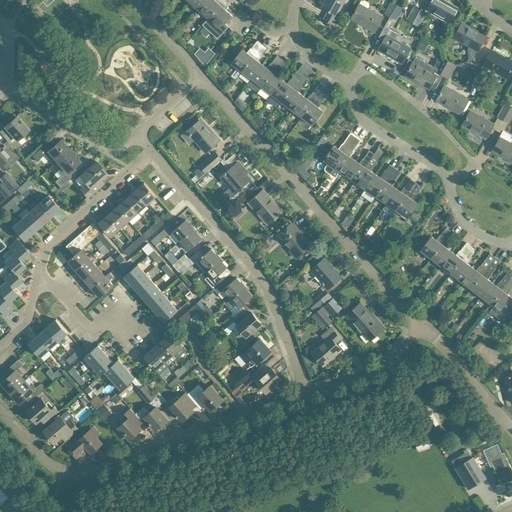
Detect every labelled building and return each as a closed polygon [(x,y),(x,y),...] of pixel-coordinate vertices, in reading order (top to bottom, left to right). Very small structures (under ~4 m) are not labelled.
[(199,10),(208,0),(190,0),(189,2),(199,10)] [(208,18),(224,0),(217,0),(216,1),(214,0),(208,0),(199,10),(208,18)] [(232,0),(224,0),(208,18),(202,25),(211,34),(230,13),(225,9),(232,0)] [(344,0),(326,0),(322,8),(328,11),(324,19),(334,25),(338,17),(336,16),(344,0)] [(368,3),(363,0),(361,0),(351,18),(375,32),(383,18),(367,9),(369,6),(368,3)] [(442,0),(432,0),(430,4),(427,10),(450,23),(458,9),(442,0)] [(390,16),(397,4),(392,1),(385,13),(390,16)] [(397,4),(390,16),(395,20),(403,8),(397,4)] [(413,22),(420,10),(414,7),(407,19),(413,22)] [(420,10),(413,22),(418,25),(425,13),(420,10)] [(390,16),(378,37),(384,40),(395,20),(390,16)] [(473,58),(485,36),(456,21),(452,28),(458,31),(454,37),(468,46),(467,48),(468,55),(473,58)] [(397,26),(394,30),(402,35),(405,31),(397,26)] [(397,37),(389,32),(379,50),(402,63),(405,58),(409,60),(412,55),(414,51),(394,40),(397,37)] [(242,71),(262,44),(257,40),(250,50),(250,51),(248,54),(242,49),(232,63),(237,68),(231,76),(235,79),(242,71)] [(251,79),(262,64),(257,60),(259,57),(260,58),(267,48),(262,44),(242,71),(251,79)] [(208,49),(205,53),(199,48),(195,54),(206,66),(215,55),(208,49)] [(491,51),(484,65),(507,78),(511,69),(511,61),(510,60),(508,60),(491,51)] [(412,55),(409,60),(404,69),(408,71),(406,75),(429,89),(434,80),(436,76),(441,79),(443,76),(443,75),(450,63),(445,60),(439,70),(412,55)] [(257,93),(282,59),(277,56),(270,65),(271,66),(268,69),(262,64),(251,79),(252,79),(247,85),(257,93)] [(272,94),(283,80),(277,76),(279,73),(280,73),(287,64),(282,59),(257,93),(258,93),(267,100),(272,94)] [(466,83),(476,66),(467,61),(457,64),(461,80),(460,80),(466,83)] [(450,63),(443,75),(443,76),(448,78),(456,66),(450,63)] [(476,66),(466,83),(471,86),(478,73),(479,73),(481,69),(476,66)] [(282,102),(302,75),(297,71),(290,81),(291,81),(288,84),(283,80),(272,94),(272,95),(268,100),(270,101),(270,102),(275,106),(275,105),(277,106),(281,101),(282,102)] [(292,110),(303,95),(297,91),(299,88),(300,89),(307,79),(302,75),(282,102),(292,110)] [(302,117),(326,86),(321,82),(310,96),(308,100),(303,95),(292,110),(302,117)] [(326,86),(302,117),(312,125),(323,111),(317,106),(319,103),(320,104),(331,90),(326,86)] [(444,87),(441,92),(436,100),(463,115),(471,102),(467,100),(444,87)] [(244,109),(248,104),(243,101),(240,105),(239,107),(243,111),(244,109)] [(503,120),(510,107),(505,104),(498,117),(503,120)] [(511,108),(510,107),(503,120),(508,123),(511,116),(511,108)] [(470,111),(467,116),(462,125),(486,138),(494,124),(470,111)] [(26,140),(21,135),(28,129),(16,116),(4,126),(10,133),(5,138),(15,150),(21,144),(26,140)] [(199,120),(187,131),(186,130),(181,135),(190,144),(195,140),(206,152),(220,140),(212,131),(210,132),(199,120)] [(50,123),(46,127),(51,132),(55,127),(50,123)] [(511,135),(504,131),(500,137),(493,151),(511,161),(511,135)] [(329,174),(355,136),(351,133),(342,145),(341,145),(341,146),(342,146),(340,150),(334,146),(324,160),(328,163),(325,167),(326,172),(329,174)] [(344,175),(355,160),(350,156),(361,140),(355,136),(329,174),(335,178),(340,172),(344,175)] [(57,162),(69,150),(60,140),(49,149),(45,144),(32,155),(37,161),(43,156),(47,161),(52,156),(57,162)] [(4,146),(4,145),(3,144),(2,145),(0,141),(0,167),(3,170),(8,166),(4,162),(11,155),(4,146)] [(365,189),(375,174),(370,170),(372,167),(373,168),(373,167),(383,153),(378,149),(374,154),(355,182),(365,189)] [(69,150),(57,162),(62,168),(57,173),(61,177),(55,182),(59,187),(72,176),(68,171),(79,161),(69,150)] [(355,182),(374,154),(369,150),(362,160),(363,161),(361,164),(355,160),(344,175),(355,182)] [(206,173),(221,159),(216,153),(201,167),(206,173)] [(224,158),(221,161),(220,162),(228,170),(220,177),(235,194),(251,180),(242,170),(244,168),(238,161),(232,167),(224,158)] [(96,161),(88,168),(79,176),(86,184),(80,189),(87,197),(103,183),(99,178),(106,173),(96,161)] [(375,196),(394,168),(390,165),(383,174),(383,175),(381,178),(375,174),(365,189),(375,196)] [(310,175),(301,166),(297,171),(305,179),(310,175)] [(385,203),(396,188),(391,185),(393,181),(394,182),(394,181),(400,172),(394,168),(375,196),(385,203)] [(16,189),(19,187),(15,183),(6,173),(0,179),(3,181),(2,182),(12,193),(16,189)] [(396,210),(415,182),(411,179),(404,188),(404,189),(402,192),(396,188),(385,203),(396,210)] [(21,185),(25,189),(31,184),(27,180),(21,185)] [(0,190),(6,198),(12,193),(2,182),(0,183),(0,190)] [(415,182),(396,210),(407,218),(417,203),(411,199),(414,196),(415,196),(421,186),(415,182)] [(134,191),(146,205),(156,196),(144,183),(134,191)] [(20,193),(25,189),(21,185),(19,187),(16,189),(20,193)] [(248,203),(268,224),(283,211),(275,203),(274,204),(268,198),(270,197),(263,189),(248,203)] [(137,213),(146,205),(134,191),(126,199),(137,213)] [(38,204),(50,217),(59,209),(48,196),(38,204)] [(6,203),(10,207),(15,203),(12,199),(6,203)] [(128,221),(137,213),(126,199),(117,207),(128,221)] [(4,212),(10,207),(6,203),(1,208),(4,212)] [(41,225),(50,217),(38,204),(30,212),(41,225)] [(120,228),(128,221),(117,207),(108,215),(120,228)] [(32,232),(41,225),(30,212),(21,219),(32,232)] [(160,220),(164,224),(173,216),(169,212),(160,220)] [(416,223),(420,217),(413,213),(410,218),(416,223)] [(110,236),(120,228),(108,215),(99,223),(110,236)] [(23,241),(32,232),(21,219),(12,228),(23,241)] [(159,229),(164,224),(160,220),(155,224),(151,228),(155,232),(159,229)] [(180,241),(195,228),(192,225),(191,225),(186,220),(172,232),(180,241)] [(88,227),(97,236),(101,232),(93,223),(88,227)] [(291,224),(283,230),(279,234),(292,249),(290,251),(296,258),(311,245),(302,234),(301,235),(291,224)] [(92,240),(97,236),(88,227),(84,230),(92,240)] [(430,258),(451,231),(446,227),(439,237),(440,237),(437,240),(431,236),(421,250),(430,258)] [(151,235),(155,232),(151,228),(147,231),(142,236),(146,240),(151,235)] [(195,228),(180,241),(188,250),(202,238),(197,232),(198,232),(195,228)] [(88,244),(92,240),(84,230),(80,234),(88,244)] [(168,235),(163,231),(151,242),(155,246),(168,235)] [(440,265),(451,251),(446,247),(448,244),(449,245),(450,244),(449,244),(456,235),(451,231),(430,258),(440,265)] [(84,248),(88,244),(80,234),(75,238),(84,248)] [(105,246),(109,242),(104,236),(100,240),(105,246)] [(141,245),(146,240),(142,236),(137,240),(133,244),(137,248),(141,245)] [(361,241),(369,251),(374,242),(364,236),(361,241)] [(82,249),(84,248),(75,238),(70,243),(78,252),(82,249)] [(13,254),(20,260),(29,253),(18,240),(8,248),(13,254)] [(109,242),(105,246),(109,251),(114,247),(109,242)] [(74,255),(78,252),(70,243),(66,246),(74,255)] [(149,254),(154,250),(148,243),(142,248),(148,255),(149,254)] [(450,273),(471,246),(466,243),(459,252),(458,253),(459,253),(457,256),(451,251),(440,265),(450,273)] [(133,251),(137,248),(133,244),(129,247),(124,252),(128,256),(133,251)] [(252,252),(258,259),(266,253),(259,245),(252,252)] [(460,280),(471,266),(466,262),(468,260),(469,260),(470,260),(469,260),(476,250),(471,246),(450,273),(460,280)] [(204,271),(206,270),(220,257),(217,254),(216,254),(211,248),(205,254),(196,262),(204,271)] [(76,270),(90,258),(82,249),(78,252),(74,255),(68,261),(76,270)] [(193,264),(196,262),(205,254),(200,249),(189,259),(193,264)] [(378,249),(375,251),(380,257),(384,255),(378,249)] [(154,250),(149,254),(154,259),(158,255),(154,250)] [(470,288),(494,256),(490,253),(479,267),(480,268),(478,271),(471,266),(460,280),(470,288)] [(25,266),(20,260),(13,254),(4,262),(9,268),(16,274),(25,266)] [(120,264),(125,260),(120,255),(116,259),(120,264)] [(176,270),(189,259),(184,255),(172,265),(176,270)] [(481,296),(492,282),(486,278),(489,275),(490,275),(489,275),(500,261),(494,256),(470,288),(481,296)] [(213,288),(230,273),(226,268),(227,267),(222,261),(223,260),(220,257),(206,270),(210,274),(205,279),(213,288)] [(84,279),(98,267),(90,258),(76,270),(84,279)] [(324,258),(317,265),(311,270),(328,289),(341,277),(324,258)] [(189,259),(177,270),(181,275),(193,264),(189,259)] [(125,260),(120,264),(125,269),(130,265),(125,260)] [(132,285),(146,274),(138,264),(131,270),(123,277),(127,280),(132,285)] [(165,273),(170,269),(166,264),(162,268),(165,273)] [(92,288),(106,276),(98,267),(84,279),(92,288)] [(21,280),(16,274),(9,268),(0,276),(5,282),(12,288),(21,280)] [(491,304),(511,276),(511,269),(510,268),(499,282),(499,283),(500,283),(498,286),(492,282),(481,296),(491,304)] [(170,269),(165,273),(170,277),(174,274),(170,269)] [(106,276),(92,288),(100,297),(113,285),(110,281),(114,277),(110,273),(106,276)] [(231,298),(245,286),(242,282),(242,283),(236,277),(235,279),(230,273),(213,288),(218,294),(222,299),(227,294),(231,298)] [(139,295),(154,283),(146,274),(132,285),(137,291),(136,292),(139,295)] [(511,276),(491,304),(494,306),(491,311),(504,321),(511,311),(511,296),(506,293),(509,290),(510,290),(511,286),(511,276)] [(17,294),(12,288),(5,282),(0,286),(0,293),(1,295),(8,302),(17,294)] [(181,291),(186,287),(182,282),(178,286),(181,291)] [(148,304),(162,292),(154,283),(139,295),(142,299),(143,298),(148,304)] [(245,286),(231,298),(239,308),(245,302),(253,296),(248,290),(248,289),(245,286)] [(190,300),(194,296),(190,291),(185,295),(190,300)] [(155,313),(169,301),(162,292),(148,304),(153,309),(152,310),(155,313)] [(13,308),(8,302),(1,295),(0,296),(0,311),(4,316),(13,308)] [(318,296),(307,306),(312,311),(323,301),(318,296)] [(333,298),(323,307),(331,316),(341,307),(333,298)] [(169,301),(155,313),(158,317),(159,316),(164,322),(178,310),(169,301)] [(204,306),(199,301),(194,306),(199,311),(204,306)] [(361,303),(346,316),(363,334),(364,333),(370,340),(385,327),(377,318),(375,319),(361,303)] [(191,307),(184,314),(189,319),(198,311),(193,306),(191,307)] [(332,321),(321,309),(312,316),(323,329),(332,321)] [(227,327),(239,316),(235,312),(223,322),(227,327)] [(251,312),(244,319),(237,325),(242,330),(236,336),(244,346),(256,337),(251,332),(261,323),(251,312)] [(46,327),(59,341),(68,333),(56,320),(50,324),(46,327)] [(50,349),(59,341),(46,327),(43,330),(43,331),(38,336),(50,349)] [(341,339),(331,328),(322,336),(326,340),(312,352),(323,365),(331,358),(330,358),(334,355),(334,356),(341,350),(336,343),(341,339)] [(161,339),(174,354),(183,345),(171,332),(165,337),(165,336),(161,339)] [(40,357),(50,349),(38,336),(32,341),(31,340),(28,343),(28,342),(28,343),(40,357)] [(260,338),(253,345),(241,355),(247,361),(250,358),(255,364),(271,350),(269,349),(268,349),(266,346),(267,346),(260,338)] [(165,362),(174,354),(161,339),(158,342),(158,343),(153,348),(165,362)] [(93,366),(107,354),(104,350),(103,351),(98,345),(84,357),(93,366)] [(71,355),(75,360),(84,352),(80,347),(71,355)] [(164,362),(165,362),(153,348),(147,353),(146,352),(143,355),(155,370),(159,374),(168,366),(164,362)] [(101,375),(118,359),(114,363),(109,358),(110,357),(107,354),(93,366),(101,375)] [(70,364),(75,360),(71,355),(66,360),(70,364)] [(11,393),(25,381),(20,375),(23,373),(19,368),(24,365),(19,359),(6,370),(10,375),(1,383),(11,393)] [(113,380),(127,368),(124,365),(123,365),(118,359),(101,375),(101,376),(106,372),(113,380)] [(184,365),(188,370),(193,365),(189,361),(184,365)] [(179,378),(188,370),(184,365),(179,370),(178,368),(174,372),(178,376),(179,378)] [(252,375),(245,381),(250,386),(251,387),(257,382),(266,392),(281,379),(272,368),(266,373),(260,367),(252,375)] [(127,368),(113,380),(121,390),(135,378),(129,372),(130,371),(127,368)] [(58,378),(63,373),(59,369),(54,373),(58,378)] [(246,369),(233,381),(238,387),(245,381),(252,375),(246,369)] [(76,380),(81,376),(77,372),(72,376),(76,380)] [(81,376),(76,380),(80,385),(85,381),(81,376)] [(181,381),(179,378),(178,376),(169,385),(172,389),(178,384),(181,381)] [(25,381),(11,393),(19,403),(28,395),(32,400),(45,389),(40,384),(36,388),(32,384),(29,386),(25,381)] [(245,381),(238,387),(243,392),(250,386),(245,381)] [(187,394),(196,404),(197,405),(198,405),(197,404),(202,400),(211,410),(223,400),(210,386),(204,391),(198,384),(187,394)] [(149,403),(155,398),(145,386),(139,391),(149,403)] [(93,399),(98,395),(93,390),(88,394),(93,399)] [(196,404),(187,394),(186,393),(170,407),(177,415),(176,415),(177,417),(178,416),(182,421),(193,411),(191,408),(196,404)] [(117,394),(111,399),(116,404),(122,399),(117,394)] [(41,398),(34,405),(27,411),(36,423),(41,419),(45,423),(59,412),(54,407),(51,409),(41,398)] [(98,411),(102,407),(98,402),(94,406),(98,411)] [(168,419),(161,412),(154,404),(147,410),(150,413),(145,417),(156,430),(168,419)] [(427,407),(420,412),(431,429),(440,423),(433,412),(431,414),(427,407)] [(142,421),(136,414),(131,409),(120,418),(124,422),(119,427),(129,439),(136,433),(136,432),(140,429),(141,429),(138,425),(142,421)] [(67,411),(44,431),(54,443),(65,434),(68,437),(78,429),(70,420),(73,417),(67,411)] [(102,443),(96,435),(90,429),(79,439),(77,437),(67,446),(77,457),(83,451),(87,448),(91,453),(102,443)] [(511,470),(504,452),(502,453),(498,444),(484,451),(491,466),(493,465),(495,470),(501,484),(511,478),(511,470)] [(457,467),(455,468),(456,468),(468,489),(485,478),(486,478),(473,457),(472,458),(457,467)] [(0,474),(0,501),(0,502),(14,490),(0,474)]
